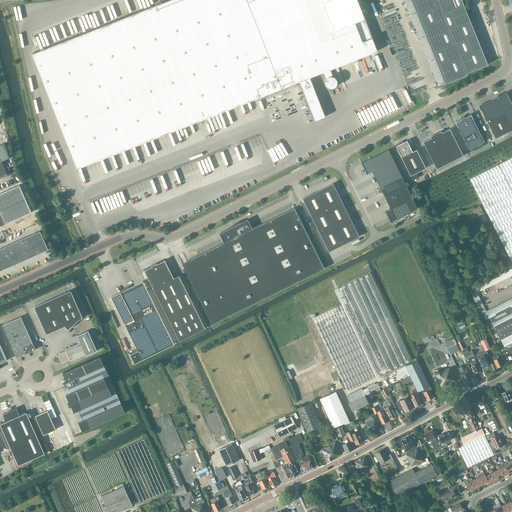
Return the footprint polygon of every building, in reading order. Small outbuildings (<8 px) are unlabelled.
[(169,0),(32,54),(77,168),(299,82),(314,121),(325,117),(310,77),(323,72),(326,80),(326,81),(325,81),(325,82),(325,83),(326,84),(326,85),(327,86),(328,87),(329,88),(330,88),(331,88),(332,88),(333,88),(334,87),(335,87),(335,86),(336,86),(336,85),(337,84),(337,83),(337,82),(337,81),(337,80),(336,80),(336,79),(336,78),(335,78),(334,77),(333,77),(330,70),(353,61),(356,59),(372,53),(377,51),(372,38),(366,40),(362,42),(355,22),(359,21),(365,18),(357,0),(169,0)] [(103,0),(101,1),(103,8),(101,8),(102,13),(142,0),(103,0)] [(411,0),(445,84),(467,75),(466,73),(475,70),(488,65),(466,12),(461,0),(411,0)] [(479,106),(485,117),(484,117),(486,121),(487,120),(495,138),(511,130),(511,103),(506,93),(499,96),(495,98),(479,106)] [(461,119),(461,120),(456,122),(456,123),(469,149),(484,142),(471,116),(471,115),(465,117),(461,119)] [(423,142),(425,146),(436,169),(463,156),(452,133),(450,129),(446,131),(442,133),(441,131),(438,132),(433,135),(430,136),(431,138),(427,140),(423,142)] [(401,157),(410,176),(426,168),(417,149),(412,152),(412,151),(411,149),(411,148),(409,144),(408,144),(407,141),(407,140),(406,141),(404,142),(403,142),(399,144),(399,145),(396,146),(396,147),(397,149),(397,150),(398,150),(399,154),(400,154),(401,157)] [(418,209),(388,150),(361,163),(367,174),(372,171),(390,208),(385,211),(391,222),(418,209)] [(511,157),(499,164),(511,189),(511,157)] [(470,179),(511,261),(511,189),(499,164),(483,172),(470,179)] [(333,183),(318,191),(318,192),(316,193),(315,192),(303,199),(312,217),(313,216),(314,219),(313,219),(329,252),(341,245),(341,244),(343,243),(344,244),(359,237),(359,236),(358,236),(357,234),(358,234),(343,204),(342,204),(341,202),(342,201),(335,186),(334,187),(332,184),(333,184),(333,183)] [(0,193),(0,226),(5,224),(18,218),(32,213),(19,185),(6,191),(0,193)] [(193,275),(189,277),(212,324),(324,268),(294,207),(252,228),(248,219),(219,233),(224,242),(187,261),(193,275)] [(0,271),(48,250),(44,240),(40,231),(0,248),(0,271)] [(145,270),(144,270),(144,272),(145,272),(148,279),(149,280),(152,287),(153,288),(179,341),(205,328),(179,276),(174,278),(173,277),(169,270),(170,270),(169,268),(169,269),(165,261),(165,260),(164,261),(157,264),(157,263),(156,264),(156,265),(153,267),(152,265),(151,266),(152,267),(145,270)] [(472,295),(480,311),(481,314),(486,312),(486,311),(478,293),(511,276),(511,269),(472,289),(474,294),(472,295)] [(314,314),(311,315),(347,391),(377,377),(412,360),(370,274),(336,290),(343,305),(316,317),(314,314)] [(120,292),(111,297),(125,324),(138,351),(130,355),(135,364),(174,344),(143,281),(120,292)] [(65,326),(68,330),(78,320),(82,318),(83,317),(71,291),(70,291),(35,306),(35,308),(46,333),(47,334),(65,326)] [(511,363),(511,298),(487,311),(486,311),(486,312),(497,332),(497,333),(500,339),(498,341),(500,346),(503,345),(506,350),(502,351),(509,365),(511,363)] [(2,325),(17,358),(36,350),(21,317),(2,325)] [(66,351),(59,354),(58,355),(61,362),(63,362),(70,359),(70,361),(85,354),(86,356),(97,351),(88,331),(77,336),(80,343),(65,349),(66,351)] [(486,339),(481,341),(485,351),(490,348),(486,339)] [(478,357),(477,357),(478,358),(482,368),(483,368),(485,367),(487,366),(489,365),(490,365),(490,364),(486,357),(489,356),(486,350),(483,352),(484,354),(478,357)] [(465,359),(469,358),(472,365),(471,366),(475,373),(480,371),(475,361),(476,360),(471,351),(463,354),(465,359)] [(492,357),(495,362),(497,367),(503,365),(498,355),(492,357)] [(72,369),(63,373),(64,376),(65,379),(67,382),(63,383),(65,387),(63,388),(66,394),(70,404),(74,413),(78,423),(82,432),(86,430),(90,429),(93,427),(96,426),(99,425),(102,423),(105,422),(107,421),(110,419),(113,418),(116,417),(120,415),(125,413),(121,404),(117,394),(113,384),(108,375),(104,365),(100,356),(95,358),(91,360),(88,361),(85,363),(82,364),(79,365),(76,367),(73,368),(72,369)] [(423,392),(425,396),(427,401),(433,398),(429,389),(431,389),(417,361),(406,366),(418,392),(423,389),(423,392)] [(462,366),(457,368),(461,376),(462,376),(465,382),(471,380),(468,373),(466,368),(464,369),(462,366)] [(434,371),(435,374),(441,387),(456,381),(450,368),(447,369),(446,369),(442,370),(441,368),(441,367),(441,368),(434,371)] [(361,389),(347,396),(350,402),(348,403),(352,412),(369,404),(365,396),(370,393),(370,392),(380,387),(378,383),(375,384),(375,383),(367,386),(367,388),(362,390),(361,389)] [(411,399),(415,407),(421,404),(417,396),(419,395),(416,390),(412,391),(413,394),(411,395),(413,398),(411,399)] [(336,391),(320,399),(333,428),(349,420),(336,391)] [(508,391),(502,394),(505,401),(508,400),(509,402),(511,401),(511,402),(511,401),(511,397),(511,398),(508,391)] [(400,400),(396,402),(399,410),(403,408),(405,412),(406,411),(407,411),(413,408),(408,397),(400,401),(400,400)] [(388,399),(389,403),(383,406),(384,409),(386,413),(387,412),(389,416),(389,417),(390,417),(391,419),(392,419),(392,420),(394,419),(394,418),(396,416),(393,408),(396,407),(391,398),(388,399)] [(49,400),(44,402),(51,419),(57,416),(49,400)] [(312,403),(297,409),(305,427),(307,431),(321,425),(312,403)] [(379,417),(383,424),(383,423),(384,424),(386,423),(387,422),(387,421),(385,417),(386,417),(382,409),(378,411),(375,406),(372,408),(375,414),(377,413),(379,417)] [(18,465),(45,453),(26,412),(20,415),(17,408),(10,411),(3,414),(6,421),(0,424),(18,465)] [(462,421),(463,424),(466,423),(467,424),(470,423),(474,432),(461,438),(464,445),(485,435),(481,428),(479,429),(474,418),(473,416),(475,415),(471,408),(462,412),(463,415),(462,416),(464,417),(465,419),(462,421)] [(35,416),(43,435),(56,429),(47,410),(35,416)] [(297,429),(292,417),(286,419),(280,422),(273,426),(279,437),(297,429)] [(366,424),(365,424),(369,431),(378,427),(374,417),(373,418),(372,417),(365,421),(366,424)] [(342,426),(336,429),(339,437),(345,434),(342,426)] [(440,441),(437,442),(435,438),(436,438),(432,431),(431,431),(431,430),(424,433),(425,434),(424,435),(427,442),(431,441),(435,450),(439,449),(441,454),(445,452),(442,446),(440,441)] [(347,433),(351,442),(354,440),(356,445),(363,441),(358,431),(353,434),(351,431),(347,433)] [(442,446),(445,452),(450,450),(448,445),(451,444),(450,440),(446,432),(439,436),(441,440),(440,440),(440,441),(442,446)] [(493,432),(486,436),(488,440),(491,438),(492,441),(489,442),(492,449),(495,447),(496,449),(502,445),(500,441),(501,441),(500,441),(499,439),(500,439),(499,439),(497,435),(495,436),(493,432)] [(290,439),(278,445),(271,448),(276,460),(273,462),(282,481),(290,478),(290,479),(300,474),(300,473),(304,471),(296,455),(301,453),(303,452),(299,444),(304,441),(300,434),(290,439)] [(411,436),(407,437),(405,438),(411,449),(416,447),(411,436)] [(485,436),(458,449),(468,467),(494,455),(485,436)] [(400,441),(405,452),(411,449),(405,438),(403,439),(400,441)] [(350,441),(342,445),(346,453),(353,449),(350,441)] [(340,454),(336,443),(321,450),(327,462),(329,461),(330,462),(332,461),(332,459),(334,459),(338,456),(338,455),(340,454)] [(236,449),(235,450),(232,444),(219,450),(227,466),(240,460),(236,452),(237,452),(236,449)] [(258,449),(249,453),(253,462),(262,459),(258,449)] [(398,468),(391,454),(387,456),(383,449),(375,453),(380,463),(386,460),(392,471),(398,468)] [(414,465),(424,461),(418,449),(406,454),(408,458),(407,458),(411,466),(414,465)] [(303,457),(301,453),(296,455),(304,471),(304,472),(314,467),(308,455),(303,457)] [(370,467),(365,456),(355,461),(360,472),(370,467)] [(177,488),(184,485),(175,465),(174,461),(173,461),(166,464),(177,488)] [(511,471),(511,468),(508,461),(503,463),(505,466),(508,474),(511,471)] [(371,466),(378,480),(382,478),(375,464),(371,466)] [(388,482),(396,497),(437,475),(432,464),(415,473),(413,469),(388,482)] [(234,466),(228,469),(233,480),(239,477),(234,466)] [(242,466),(236,469),(239,474),(245,472),(242,466)] [(505,466),(500,468),(504,476),(508,474),(505,466)] [(207,467),(206,467),(195,473),(198,479),(209,473),(207,467)] [(500,468),(495,471),(499,478),(504,476),(500,468)] [(494,481),(499,478),(495,471),(493,472),(491,469),(489,471),(494,481)] [(272,470),(266,473),(267,476),(272,487),(273,487),(277,485),(276,484),(275,481),(273,478),(276,477),(274,472),(273,472),(272,470)] [(483,471),(478,474),(480,476),(483,484),(488,482),(485,476),(485,474),(483,471)] [(485,476),(488,482),(489,483),(494,481),(489,471),(486,472),(487,474),(485,476)] [(261,480),(259,481),(262,489),(269,486),(263,475),(260,476),(261,480)] [(247,490),(249,495),(252,494),(252,495),(254,494),(254,493),(255,493),(252,487),(250,484),(253,482),(250,476),(247,477),(249,480),(243,483),(247,490)] [(480,476),(475,479),(479,486),(483,484),(480,476)] [(437,480),(439,484),(438,484),(441,490),(442,489),(444,491),(453,487),(452,484),(450,485),(447,479),(445,481),(443,477),(437,480)] [(469,479),(470,481),(474,489),(479,486),(475,479),(472,480),(471,478),(469,479)] [(466,486),(469,491),(474,489),(470,481),(469,479),(464,481),(465,484),(466,486)] [(219,490),(216,483),(211,485),(214,492),(219,490)] [(335,497),(335,498),(335,497),(346,493),(346,492),(342,483),(341,483),(337,485),(337,484),(335,485),(335,486),(331,487),(330,488),(331,488),(335,497)] [(184,485),(172,490),(176,498),(188,493),(184,485)] [(101,496),(108,511),(117,511),(132,505),(124,486),(115,490),(101,496)] [(241,486),(235,489),(240,500),(246,497),(241,486)] [(446,500),(448,499),(449,502),(458,498),(457,495),(456,495),(453,490),(444,495),(441,496),(444,501),(446,500)] [(226,492),(224,493),(229,505),(235,502),(230,491),(226,492)] [(203,511),(201,511),(200,511),(195,499),(194,499),(193,496),(189,498),(191,501),(188,502),(192,511),(203,511)] [(195,499),(200,511),(201,511),(203,511),(207,511),(203,503),(205,503),(203,499),(202,500),(201,496),(195,499)] [(218,496),(210,500),(212,503),(211,504),(215,511),(221,509),(217,501),(220,500),(218,496)] [(354,501),(358,510),(358,511),(365,507),(361,498),(360,498),(354,501),(353,501),(354,501)] [(459,503),(450,508),(452,511),(461,511),(465,510),(464,508),(462,508),(459,503)]
